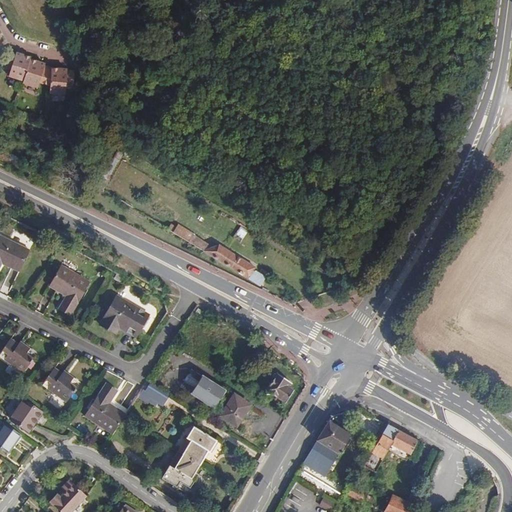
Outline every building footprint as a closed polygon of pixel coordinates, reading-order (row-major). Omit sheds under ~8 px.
[(24,81),(30,60),(31,57),(23,55),(16,53),(16,54),(8,51),(4,68),(11,70),(9,76),(24,81)] [(50,86),(52,68),(50,68),(46,67),(44,66),(45,64),(38,62),(30,60),(24,81),(23,83),(38,87),(39,83),(50,86)] [(74,88),(75,71),(68,71),(68,69),(60,69),(55,68),(52,68),(50,86),(50,93),(66,94),(66,88),(74,88)] [(194,233),(178,224),(176,227),(171,224),(167,230),(189,242),(193,235),(194,233)] [(232,237),(240,243),(248,232),(240,226),(232,237)] [(200,249),(204,241),(193,235),(189,242),(199,249),(200,249)] [(0,268),(2,264),(20,272),(30,250),(0,236),(0,268)] [(257,267),(219,244),(213,246),(204,241),(200,249),(261,286),(267,277),(255,270),(257,267)] [(50,287),(66,296),(59,309),(71,316),(90,282),(62,265),(50,287)] [(116,334),(120,328),(136,338),(150,315),(117,296),(100,325),(116,334)] [(201,319),(207,311),(197,305),(192,313),(201,319)] [(21,342),(19,344),(11,339),(0,354),(0,357),(23,373),(37,353),(21,342)] [(65,371),(63,374),(55,368),(42,385),(66,403),(81,383),(65,371)] [(276,400),(277,398),(286,404),(294,391),(290,388),(293,384),(277,374),(266,391),(267,392),(266,394),(276,400)] [(205,401),(216,384),(202,376),(191,393),(205,401)] [(113,435),(126,414),(110,403),(118,391),(106,383),(84,416),(113,435)] [(142,398),(161,410),(170,396),(151,384),(142,398)] [(214,407),(225,390),(216,384),(205,401),(214,407)] [(58,408),(62,403),(52,395),(47,401),(58,408)] [(237,426),(250,406),(235,396),(221,416),(237,426)] [(29,432),(42,412),(24,399),(10,419),(29,432)] [(363,466),(388,425),(381,421),(373,417),(364,434),(349,425),(352,419),(348,412),(331,417),(321,434),(306,458),(303,463),(325,477),(323,480),(330,484),(325,494),(340,503),(346,493),(351,486),(361,470),(363,466)] [(126,443),(137,427),(125,420),(115,436),(126,443)] [(0,448),(8,454),(21,436),(5,424),(0,430),(0,448)] [(391,445),(399,431),(388,425),(363,466),(376,473),(391,445)] [(200,465),(208,452),(210,452),(216,442),(194,428),(186,442),(179,452),(200,465)] [(407,462),(418,441),(407,435),(399,431),(391,445),(397,449),(394,455),(407,462)] [(191,479),(200,465),(179,452),(163,479),(178,488),(181,483),(191,489),(196,482),(191,479)] [(61,511),(70,511),(86,496),(70,481),(63,488),(66,492),(61,498),(59,496),(52,503),(61,511)] [(361,502),(365,494),(364,493),(351,486),(346,493),(361,502)] [(411,511),(413,510),(421,493),(413,489),(406,502),(392,495),(383,511),(411,511)] [(326,497),(322,506),(334,511),(338,503),(326,497)]
